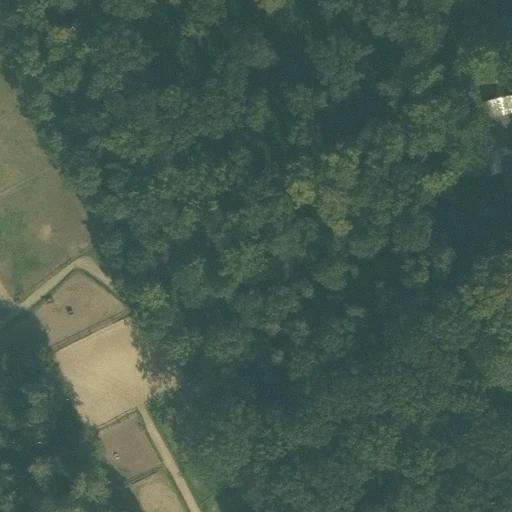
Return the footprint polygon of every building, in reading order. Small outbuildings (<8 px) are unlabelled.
[(462,15),(463,30),(476,30),(475,14),(462,15)] [(501,43),(511,44),(511,20),(502,19),(500,30),(503,30),(501,43)] [(511,51),(511,44),(501,43),(500,49),(511,51)] [(477,106),(480,122),(507,116),(511,114),(511,97),(489,103),(477,106)] [(480,122),(488,155),(500,152),(504,173),(509,198),(511,197),(511,136),(507,116),(480,122)] [(492,175),(504,173),(500,152),(488,155),(492,175)]
